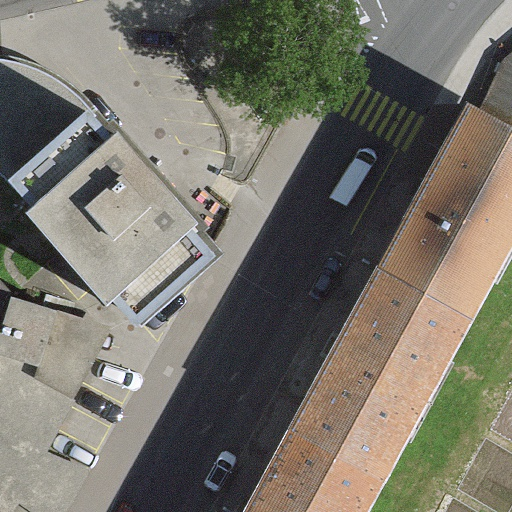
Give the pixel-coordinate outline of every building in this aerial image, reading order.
[(511,50),(499,62),(471,121),(511,143),(511,50)] [(68,98),(0,70),(0,141),(6,171),(0,172),(0,188),(126,328),(206,259),(68,98)] [(467,329),(511,244),(511,143),(471,121),(458,114),(370,277),(467,329)] [(382,485),(467,329),(370,277),(286,433),(382,485)] [(367,511),(382,485),(286,433),(243,511),(367,511)]
